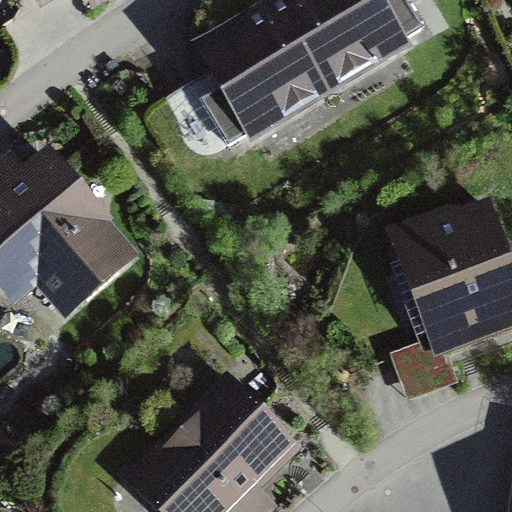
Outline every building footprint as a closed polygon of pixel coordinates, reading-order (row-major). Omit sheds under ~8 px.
[(18,0),(33,26),(82,0),(18,0)] [(296,0),(274,13),(329,104),(406,58),(370,0),(296,0)] [(329,104),(274,13),(192,62),(247,153),(329,104)] [(73,333),(136,275),(46,177),(0,219),(0,310),(12,323),(40,297),(73,333)] [(438,378),(511,348),(511,293),(491,240),(397,277),(438,378)] [(143,511),(248,511),(294,464),(222,395),(126,495),(143,511)]
